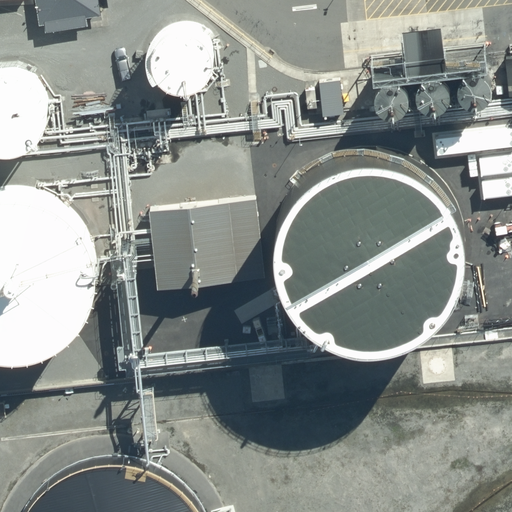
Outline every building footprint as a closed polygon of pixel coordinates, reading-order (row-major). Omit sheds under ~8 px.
[(108,0),(39,0),(44,32),(111,23),(108,0)] [(192,27),(185,26),(178,26),(172,29),(166,33),(161,38),(158,44),(157,51),(157,59),(160,65),(164,71),(169,76),(176,79),(183,80),(190,79),(196,77),(202,73),(207,68),(210,61),(211,54),(211,47),(208,40),(204,35),(199,30),(192,27)] [(54,120),(56,114),(57,107),(57,100),(56,94),(54,88),(51,82),(48,76),(43,71),(38,66),(32,62),(26,60),(20,58),(14,56),(7,56),(0,56),(0,153),(2,154),(9,154),(16,154),(22,152),(29,150),(34,146),(40,142),(45,138),(49,132),(52,126),(54,120)] [(460,90),(460,92),(460,93),(460,95),(460,96),(461,98),(461,99),(462,100),(463,102),(464,103),(465,104),(466,105),(467,106),(468,107),(470,107),(471,108),(473,108),(474,109),(476,109),(477,109),(479,109),(480,109),(482,109),(483,108),(484,107),(486,107),(487,106),(488,105),(489,104),(490,103),(491,102),(492,101),(493,99),(493,98),(494,96),(494,95),(494,93),(494,92),(494,91),(494,89),(494,88),(493,86),(493,85),(492,83),(491,82),(490,81),(489,80),(488,79),(487,78),(486,77),(484,76),(483,76),(482,75),(480,75),(479,75),(477,75),(476,75),(474,75),(473,75),(471,76),(470,76),(469,77),(467,78),(466,79),(465,80),(464,81),(463,82),(462,83),(462,85),(461,86),(460,87),(460,89),(460,90)] [(344,111),(342,78),(322,79),(324,112),(344,111)] [(419,96),(419,98),(419,100),(419,101),(419,103),(420,104),(421,105),(421,107),(422,108),(423,109),(424,110),(426,111),(427,112),(428,113),(430,113),(431,114),(432,114),(434,114),(436,115),(437,115),(439,114),(440,114),(442,114),(443,113),(444,113),(446,112),(447,111),(448,110),(449,109),(450,108),(451,106),(452,105),(452,104),(453,102),(453,101),(453,99),(453,98),(453,96),(453,95),(453,93),(453,92),(452,90),(451,89),(451,88),(450,86),(449,85),(448,84),(446,83),(445,82),(444,82),(442,81),(441,80),(440,80),(438,80),(437,80),(435,80),(434,80),(432,80),(431,81),(429,81),(428,82),(426,83),(425,83),(424,84),(423,85),(422,87),(421,88),(420,89),(420,91),(419,92),(419,94),(419,95),(419,96)] [(378,98),(377,102),(378,104),(378,105),(378,107),(379,108),(379,109),(380,111),(381,112),(382,113),(383,114),(384,115),(385,116),(387,117),(388,117),(390,118),(391,118),(393,119),(394,119),(396,119),(397,119),(399,118),(400,118),(402,117),(403,117),(404,116),(406,115),(407,114),(408,113),(409,112),(410,111),(410,109),(411,108),(412,107),(412,105),(412,104),(412,102),(412,100),(412,99),(412,97),(412,96),(411,95),(410,93),(410,92),(409,91),(408,89),(407,88),(405,87),(404,87),(403,86),(402,85),(400,85),(399,84),(397,84),(396,84),(394,84),(393,84),(391,84),(390,85),(388,85),(387,86),(385,87),(384,87),(383,88),(382,89),(381,91),(380,92),(379,93),(379,95),(378,96),(378,98)] [(329,168),(281,156),(272,193),(320,205),(329,168)] [(101,303),(103,295),(104,287),(104,279),(104,271),(104,263),(103,258),(102,255),(100,248),(97,240),(93,233),(89,226),(84,220),(78,214),(73,209),(66,204),(59,200),(52,197),(44,193),(37,191),(29,190),(21,190),(13,190),(5,190),(0,191),(0,360),(7,362),(15,363),(23,363),(31,362),(39,360),(47,358),(54,355),(61,351),(68,347),(74,342),(80,337),(85,330),(90,324),(94,317),(98,310),(101,303)] [(255,195),(149,208),(159,285),(264,271),(255,195)] [(455,209),(396,215),(398,232),(457,225),(455,209)] [(383,268),(389,333),(457,327),(451,262),(442,263),(441,252),(409,255),(410,266),(383,268)] [(214,511),(213,506),(208,497),(203,489),(196,481),(189,473),(182,467),(174,461),(165,455),(156,451),(147,448),(137,445),(128,443),(117,443),(107,443),(97,444),(87,446),(77,449),(68,453),(59,457),(51,463),(43,469),(36,475),(29,483),(23,491),(18,499),(13,509),(12,511),(214,511)]
